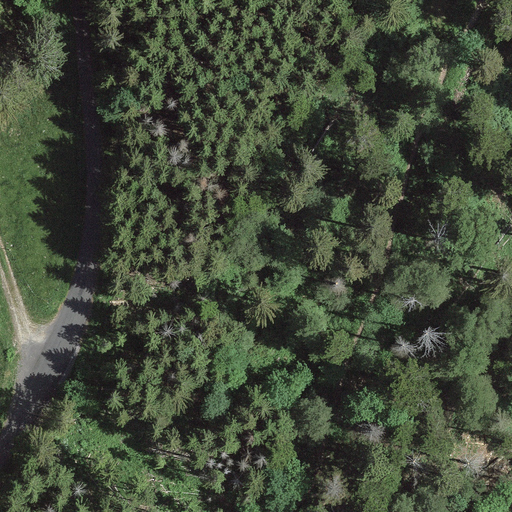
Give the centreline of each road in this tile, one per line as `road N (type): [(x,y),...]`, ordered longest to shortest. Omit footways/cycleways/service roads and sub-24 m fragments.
road 1 (unclassified): [(0,465),(83,287),(94,153),(79,0)]
road 2 (track): [(38,390),(0,266)]
